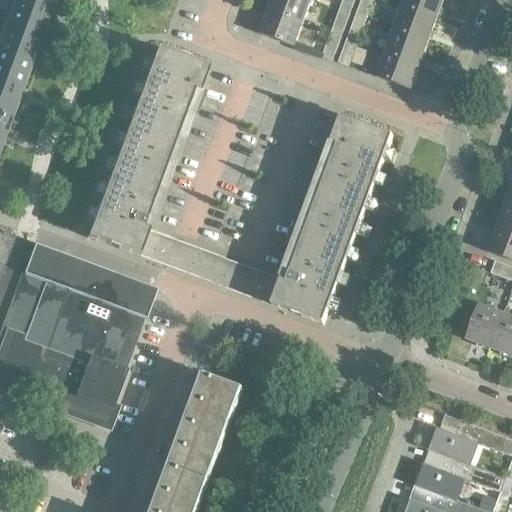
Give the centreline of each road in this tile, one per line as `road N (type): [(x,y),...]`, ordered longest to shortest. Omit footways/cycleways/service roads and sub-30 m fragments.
road 1 (residential): [(469,137),(198,40),(212,0)]
road 2 (residential): [(391,360),(469,137)]
road 3 (residential): [(114,511),(200,292)]
road 4 (residential): [(391,360),(200,292)]
road 5 (residential): [(200,292),(27,229)]
road 6 (residential): [(317,511),(391,360)]
road 7 (residential): [(469,137),(511,14)]
road 8 (residential): [(511,405),(391,360)]
